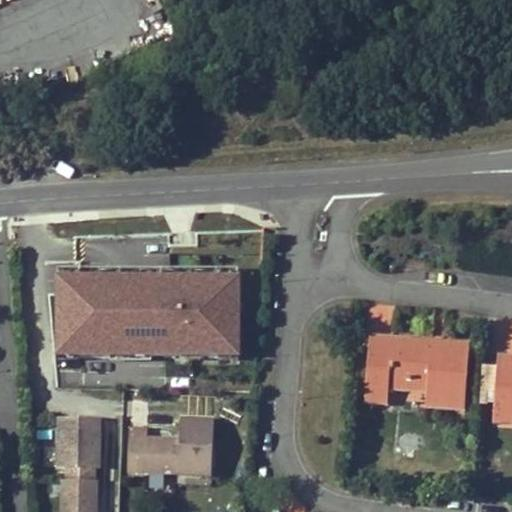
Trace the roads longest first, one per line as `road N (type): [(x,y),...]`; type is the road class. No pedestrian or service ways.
road 1 (residential): [(298,262),(281,439),(318,484),(511,511)]
road 2 (unknown): [(47,193),(59,375),(72,387),(118,393),(129,405),(128,511)]
road 3 (tertiary): [(0,195),(306,182)]
road 4 (residential): [(0,293),(17,511)]
road 5 (unknown): [(117,340),(128,266),(197,240),(197,186)]
road 6 (residential): [(461,284),(298,262)]
road 7 (tertiary): [(306,182),(442,173)]
